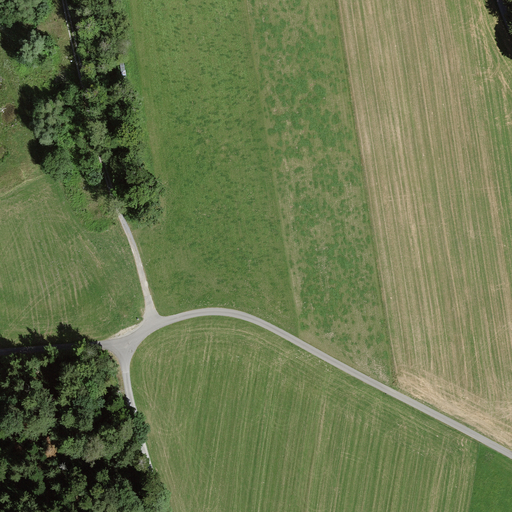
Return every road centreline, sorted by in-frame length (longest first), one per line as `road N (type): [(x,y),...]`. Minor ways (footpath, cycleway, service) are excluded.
road 1 (track): [(64,0),(76,73),(154,324)]
road 2 (track): [(122,345),(164,511)]
road 3 (unclassified): [(0,352),(122,345)]
